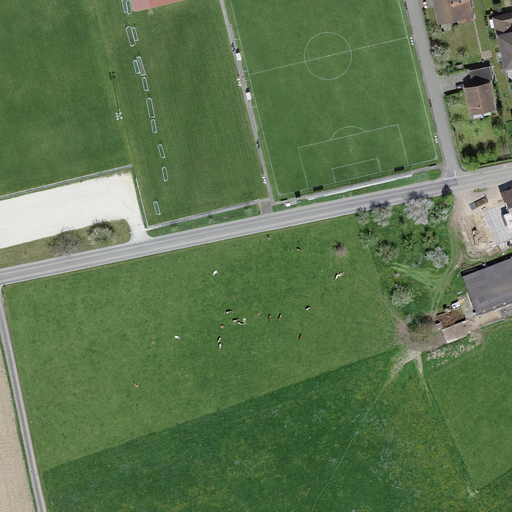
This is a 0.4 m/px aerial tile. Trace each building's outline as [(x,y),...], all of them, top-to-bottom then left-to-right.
[(133,0),(136,10),(178,0),(133,0)] [(459,23),(471,20),(467,0),(437,0),(441,18),(450,16),(451,20),(458,19),(459,23)] [(493,17),(497,37),(498,36),(510,33),(508,23),(511,21),(511,20),(511,14),(493,17)] [(498,36),(505,67),(511,65),(511,32),(510,33),(498,36)] [(491,79),(488,67),(470,71),(473,83),(491,79)] [(492,108),(487,85),(466,89),(470,109),(478,108),(481,110),(492,108)] [(511,201),(474,216),(471,211),(460,215),(475,253),(486,249),(486,250),(511,239),(511,201)] [(511,259),(462,279),(476,318),(511,304),(511,259)]
